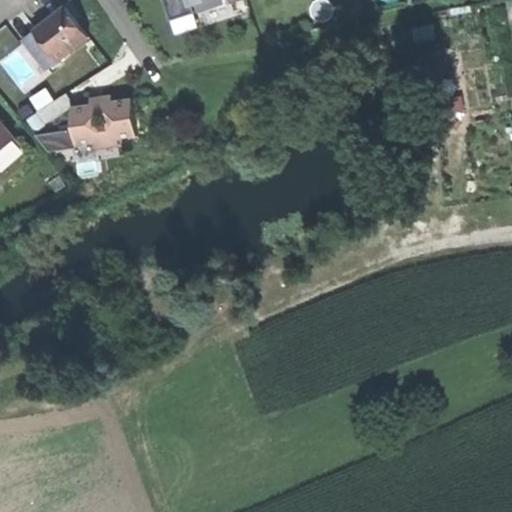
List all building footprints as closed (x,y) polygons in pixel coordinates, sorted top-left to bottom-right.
[(35,29),(59,60),(89,37),(66,6),(50,18),(35,29)] [(47,69),(59,60),(35,29),(23,38),(47,69)] [(38,111),(46,123),(75,105),(67,93),(38,111)] [(93,105),(73,108),(76,128),(79,143),(97,141),(98,147),(121,143),(120,137),(138,134),(135,113),(133,99),(113,102),(114,104),(94,107),(93,105)] [(0,150),(15,137),(0,120),(0,150)] [(79,147),(79,143),(76,128),(36,134),(50,151),(79,147)] [(97,161),(78,164),(79,174),(98,171),(97,161)]
